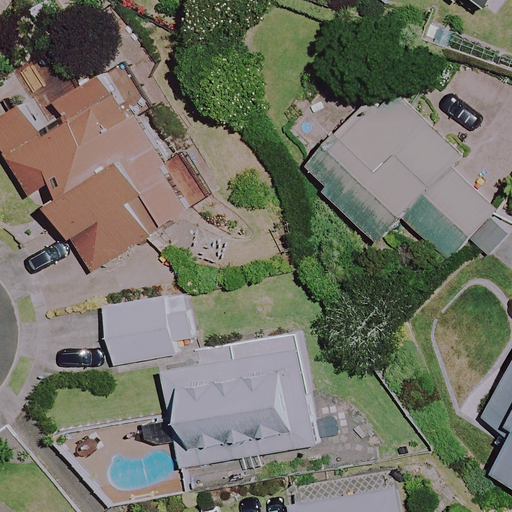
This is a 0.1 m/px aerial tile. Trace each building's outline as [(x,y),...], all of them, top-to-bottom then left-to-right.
[(74,97),(54,65),(0,98),(0,130),(40,194),(50,188),(101,270),(218,196),(193,157),(174,169),(114,73),(74,97)] [(407,219),(450,260),(469,241),(488,259),(511,234),(511,223),(456,169),(466,158),(398,92),(317,175),(385,242),(407,219)] [(202,350),(193,293),(114,306),(123,363),(202,350)] [(322,444),(303,333),(240,343),(242,357),(172,369),(189,467),(322,444)] [(511,380),(490,417),(511,430),(511,454),(502,472),(511,478),(511,380)] [(407,511),(403,488),(295,506),(296,511),(407,511)]
